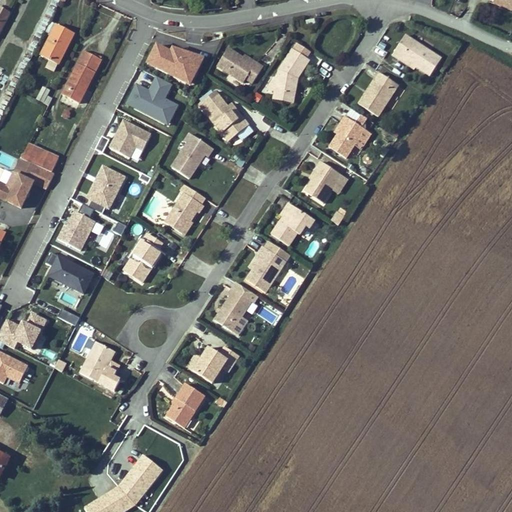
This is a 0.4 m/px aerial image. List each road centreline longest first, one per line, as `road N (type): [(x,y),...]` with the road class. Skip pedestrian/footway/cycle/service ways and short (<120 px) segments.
road 1 (residential): [(152,333),(188,319),(393,1)]
road 2 (residential): [(13,295),(151,12)]
road 3 (residential): [(504,47),(393,1)]
